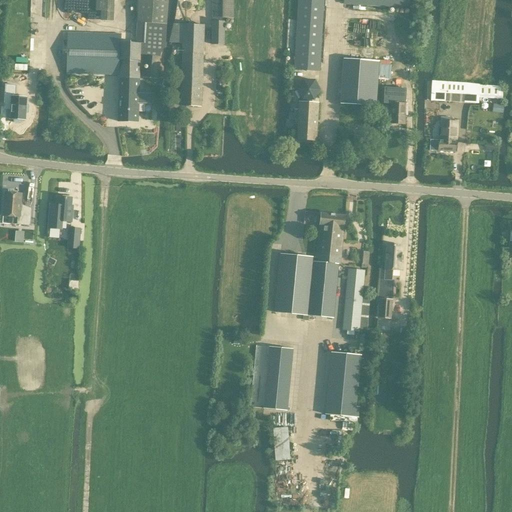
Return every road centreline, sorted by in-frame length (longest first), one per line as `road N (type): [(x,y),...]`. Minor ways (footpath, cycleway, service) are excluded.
road 1 (unclassified): [(511,197),(0,160)]
road 2 (track): [(85,511),(105,171)]
road 3 (track): [(465,193),(451,511)]
